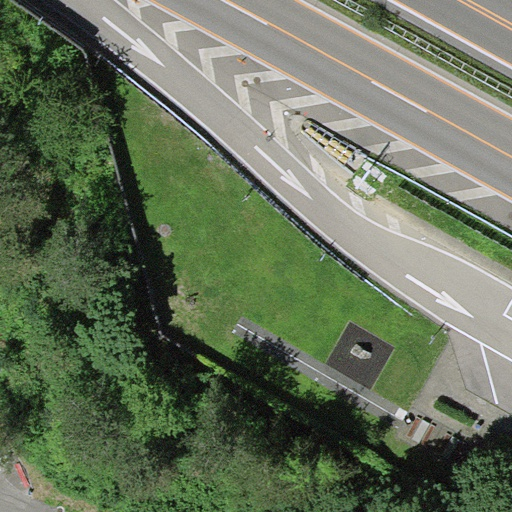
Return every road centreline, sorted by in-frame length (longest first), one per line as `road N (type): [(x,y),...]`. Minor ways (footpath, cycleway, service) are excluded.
road 1 (motorway): [(208,0),(511,164)]
road 2 (motorway): [(87,0),(304,191)]
